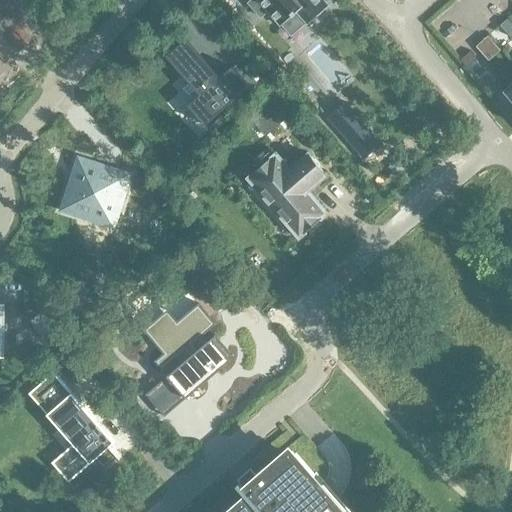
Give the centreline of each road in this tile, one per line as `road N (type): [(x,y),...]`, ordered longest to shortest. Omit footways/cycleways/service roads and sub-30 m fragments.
road 1 (residential): [(159,511),(315,371),(322,356),(304,318),(310,299),(506,148)]
road 2 (residential): [(135,0),(0,159)]
road 3 (residential): [(396,17),(506,148)]
